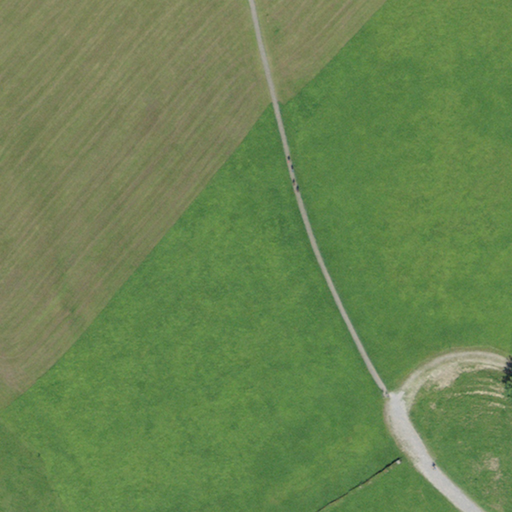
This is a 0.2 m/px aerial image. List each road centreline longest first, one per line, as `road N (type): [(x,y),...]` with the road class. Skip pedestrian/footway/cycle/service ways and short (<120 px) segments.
road 1 (track): [(511,369),(452,360),(417,377),(396,415)]
road 2 (track): [(396,415),(425,466),(471,511)]
